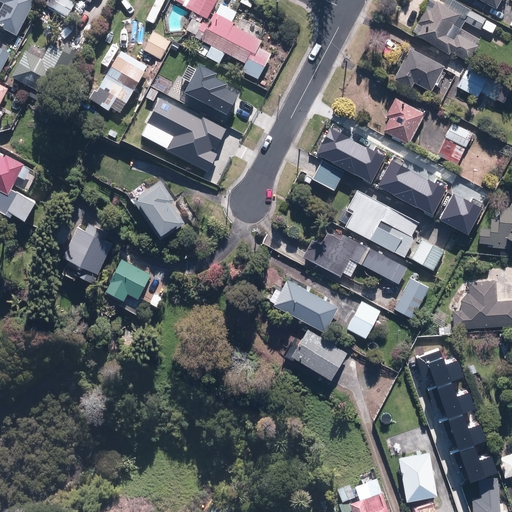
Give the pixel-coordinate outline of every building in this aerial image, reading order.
[(0,26),(17,35),(34,0),(0,0),(3,2),(0,9),(0,26)] [(66,0),(47,0),(46,4),(67,17),(75,5),(66,0)] [(216,0),(174,0),(175,0),(207,18),(217,0),(216,0)] [(478,0),(495,9),(499,0),(478,0)] [(457,15),(435,2),(429,12),(426,10),(418,23),(422,25),(416,35),(448,54),(450,52),(467,62),(476,46),(456,35),(453,40),(445,36),(457,15)] [(202,22),(194,37),(245,63),(241,70),(258,79),(271,54),(258,47),(261,41),(231,25),(233,23),(232,22),(237,12),(220,4),(215,14),(213,13),(207,25),(202,22)] [(471,11),(465,21),(479,29),(485,19),(471,11)] [(153,33),(143,50),(160,59),(169,42),(153,33)] [(29,44),(11,77),(54,99),(78,53),(64,45),(61,50),(50,44),(45,52),(29,44)] [(0,71),(10,53),(0,48),(0,71)] [(442,67),(409,50),(394,79),(410,88),(413,82),(430,91),(442,67)] [(120,113),(146,67),(120,52),(118,57),(117,56),(96,91),(94,90),(89,98),(108,109),(110,107),(120,113)] [(487,77),(467,67),(466,69),(450,60),(445,69),(461,78),(456,87),(476,98),(487,77)] [(229,143),(250,103),(220,87),(214,97),(201,90),(185,120),(229,143)] [(408,143),(423,113),(395,99),(386,116),(389,118),(383,130),(408,143)] [(172,113),(148,101),(138,120),(161,133),(172,113)] [(456,164),(471,133),(452,124),(437,155),(456,164)] [(345,146),(337,161),(389,188),(404,159),(378,145),(371,159),(345,146)] [(101,164),(97,179),(130,188),(139,184),(143,185),(149,163),(94,148),(91,161),(101,164)] [(0,211),(22,223),(33,201),(10,189),(23,164),(5,155),(4,157),(0,155),(0,211)] [(321,161),(312,179),(333,190),(342,172),(321,161)] [(441,170),(431,187),(452,198),(461,181),(441,170)] [(160,181),(132,200),(159,240),(184,223),(170,202),(173,200),(160,181)] [(351,213),(344,226),(403,257),(412,239),(411,235),(417,222),(357,191),(347,211),(351,213)] [(446,200),(442,207),(458,216),(461,208),(446,200)] [(511,201),(509,208),(500,207),(498,219),(490,218),(489,229),(479,228),(477,246),(509,249),(509,241),(511,242),(511,201)] [(93,282),(111,245),(103,241),(107,233),(88,224),(84,232),(76,228),(62,256),(68,260),(66,265),(77,270),(75,274),(93,282)] [(311,240),(302,256),(339,276),(349,258),(398,285),(407,269),(343,235),(340,241),(327,234),(320,245),(311,240)] [(422,239),(411,259),(432,269),(442,250),(422,239)] [(149,275),(121,260),(105,290),(122,300),(126,292),(137,298),(149,275)] [(427,288),(410,279),(395,309),(412,318),(427,288)] [(285,281),(272,305),(323,332),(336,307),(285,281)] [(453,311),(454,328),(511,324),(511,300),(495,301),(494,281),(468,282),(469,293),(460,301),(461,311),(453,311)] [(379,311),(361,302),(347,328),(366,337),(379,311)] [(307,329),(291,356),(329,379),(345,353),(307,329)] [(431,371),(436,386),(462,376),(456,360),(444,364),(439,350),(416,359),(422,374),(431,371)] [(444,402),(449,416),(475,407),(469,391),(457,395),(452,381),(429,389),(435,405),(444,402)] [(392,410),(401,435),(423,427),(414,402),(392,410)] [(454,434),(459,448),(485,439),(479,423),(467,427),(462,413),(439,421),(445,437),(454,434)] [(465,465),(471,479),(497,470),(491,454),(479,458),(474,444),(451,452),(456,468),(465,465)] [(511,452),(498,458),(505,477),(511,474),(511,452)] [(427,453),(398,458),(406,501),(435,495),(427,453)] [(499,511),(497,480),(479,481),(481,500),(475,500),(475,511),(499,511)] [(349,502),(338,506),(340,511),(385,511),(375,481),(366,484),(371,500),(350,506),(349,502)] [(348,487),(336,492),(341,504),(353,499),(348,487)]
